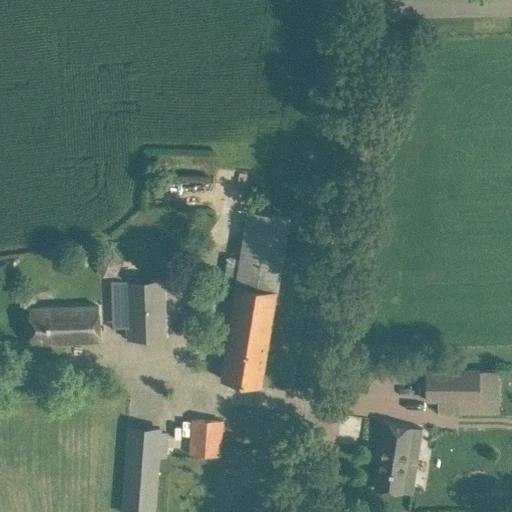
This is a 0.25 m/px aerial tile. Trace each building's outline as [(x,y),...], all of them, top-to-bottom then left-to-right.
[(276,292),(277,292),(289,216),(250,210),(222,377),(261,384),(276,292)] [(123,261),(115,251),(100,251),(94,264),(104,275),(117,274),(123,261)] [(163,278),(126,279),(128,338),(165,337),(163,278)] [(31,342),(100,339),(99,305),(29,307),(31,342)] [(498,369),(480,370),(479,369),(426,369),(426,399),(438,399),(438,411),(458,411),(458,399),(479,399),(479,398),(498,398),(498,369)] [(222,420),(202,418),(193,418),(190,452),(220,454),(222,420)] [(385,421),(375,487),(402,492),(402,490),(412,492),(422,427),(385,421)] [(125,511),(154,511),(161,430),(129,428),(123,511),(125,511)]
